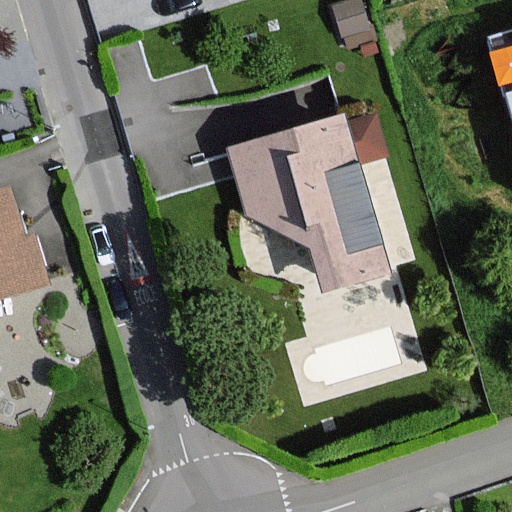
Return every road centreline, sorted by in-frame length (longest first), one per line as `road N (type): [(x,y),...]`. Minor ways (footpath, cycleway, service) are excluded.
road 1 (residential): [(45,0),(197,511)]
road 2 (residential): [(300,511),(511,442)]
